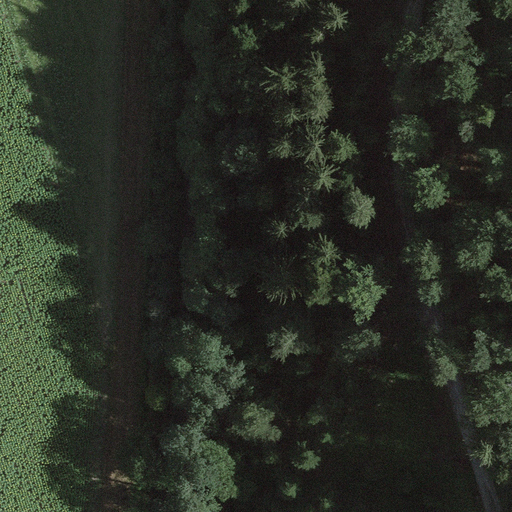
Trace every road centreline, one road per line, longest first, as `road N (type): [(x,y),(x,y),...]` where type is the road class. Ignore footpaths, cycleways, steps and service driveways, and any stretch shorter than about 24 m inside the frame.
road 1 (track): [(416,0),(393,200),(492,511)]
road 2 (unclassified): [(200,0),(185,292),(162,511)]
